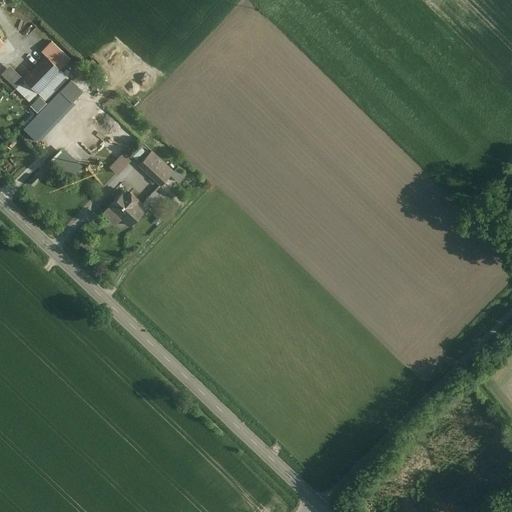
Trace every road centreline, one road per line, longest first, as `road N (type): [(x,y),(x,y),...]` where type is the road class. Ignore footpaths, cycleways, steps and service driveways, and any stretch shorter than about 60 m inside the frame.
road 1 (tertiary): [(314,502),(0,201)]
road 2 (unclassified): [(314,502),(511,314)]
